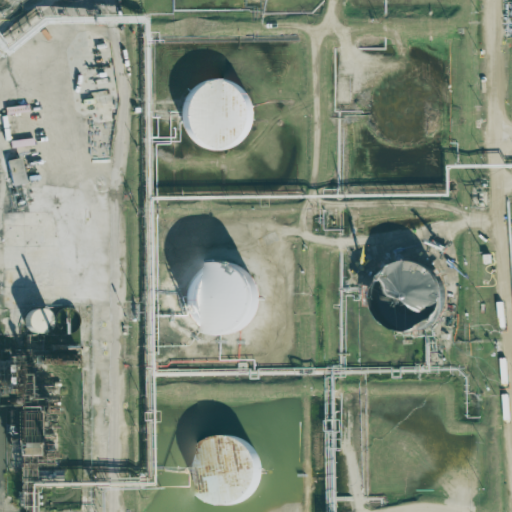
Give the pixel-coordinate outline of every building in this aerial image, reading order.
[(186,135),(193,144),(203,150),(215,153),(226,152),(237,147),(245,138),(250,128),(251,116),(249,105),(242,95),(234,88),(223,84),(212,84),(202,87),(192,93),(186,102),(182,112),(182,124),(186,135)] [(6,159),(9,185),(24,183),(20,157),(6,159)] [(186,321),(193,330),(202,337),(214,341),(226,340),(237,336),(246,328),(253,318),(255,307),(254,295),(250,284),(242,275),(230,269),(218,267),(206,269),(195,276),(187,285),(182,297),(182,309),(186,321)] [(385,330),(395,335),(406,337),(417,335),(426,330),(433,321),(437,311),(438,300),(434,289),(427,280),(418,274),(408,272),(398,273),(389,276),(381,283),(375,291),(373,301),(373,311),(378,322),(385,330)] [(32,335),(47,322),(34,306),(19,319),(32,335)] [(194,483),(199,493),(208,501),(218,505),(229,506),(240,502),(249,496),(255,487),(258,476),(257,465),(253,454),(246,447),(237,442),(227,440),(217,441),(207,445),(200,452),(195,461),(193,472),(194,483)]
